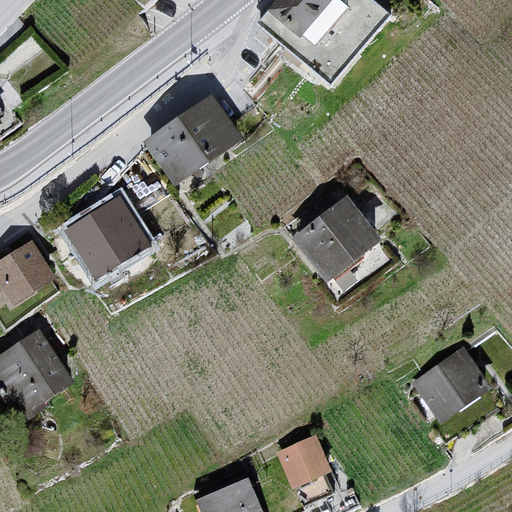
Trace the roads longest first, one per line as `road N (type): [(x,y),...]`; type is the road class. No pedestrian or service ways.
road 1 (residential): [(0,235),(219,69),(228,41),(210,10)]
road 2 (secondary): [(210,10),(0,172)]
road 3 (unclassified): [(511,432),(371,511)]
